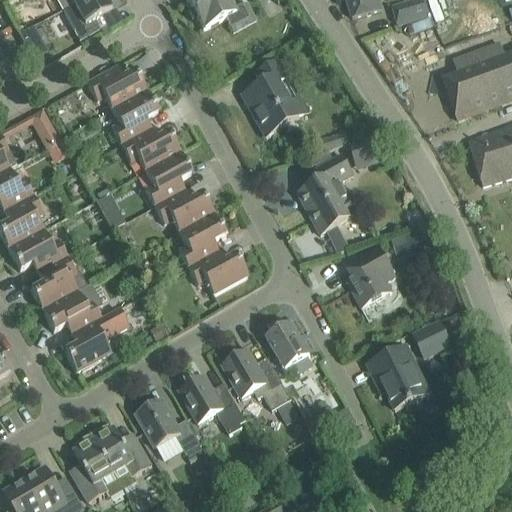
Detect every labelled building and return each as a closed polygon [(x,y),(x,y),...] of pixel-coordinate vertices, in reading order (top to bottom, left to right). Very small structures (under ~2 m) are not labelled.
[(55,0),(63,13),(86,0),(55,0)] [(86,0),(63,13),(68,23),(80,44),(101,33),(95,22),(115,11),(109,0),(86,0)] [(233,35),(251,25),(255,23),(246,5),(233,12),(226,0),(184,0),(185,0),(203,33),(226,21),(233,35)] [(377,0),(345,0),(352,22),(382,13),(377,0)] [(422,0),(421,0),(391,9),(398,30),(428,21),(422,0)] [(34,29),(18,38),(32,63),(48,55),(34,29)] [(511,56),(504,59),(500,47),(453,64),(458,77),(443,83),(458,124),(511,104),(511,56)] [(308,118),(285,77),(278,64),(256,77),(262,88),(243,99),(266,141),(308,118)] [(117,70),(87,87),(97,104),(104,100),(112,114),(146,95),(135,75),(123,81),(117,70)] [(146,95),(112,114),(119,128),(112,132),(121,149),(151,132),(146,122),(158,116),(146,95)] [(511,129),(488,139),(468,145),(483,190),(511,181),(511,129)] [(151,132),(121,149),(131,167),(138,163),(145,175),(180,156),(169,136),(157,143),(151,132)] [(314,159),(327,154),(349,147),(345,135),(310,147),(314,159)] [(9,156),(9,155),(0,138),(0,177),(9,173),(2,160),(9,156)] [(379,138),(360,144),(349,150),(353,166),(390,155),(379,138)] [(185,194),(179,184),(191,177),(180,156),(145,175),(153,189),(145,193),(155,210),(185,194)] [(321,239),(351,222),(357,219),(340,188),(352,181),(341,160),(310,176),(316,187),(298,197),(321,239)] [(16,186),(9,173),(0,177),(0,209),(3,216),(8,213),(33,199),(24,182),(16,186)] [(190,204),(185,194),(155,210),(165,229),(172,224),(179,237),(214,218),(202,197),(190,204)] [(110,197),(98,204),(103,213),(115,207),(110,197)] [(33,199),(8,213),(3,216),(9,226),(0,230),(0,238),(8,253),(43,234),(36,221),(43,217),(33,199)] [(214,218),(179,237),(187,251),(179,255),(188,271),(218,255),(213,245),(225,238),(214,218)] [(429,231),(392,243),(397,260),(434,248),(434,246),(430,234),(429,231)] [(32,267),(37,277),(42,275),(67,261),(58,244),(51,248),(43,234),(8,253),(20,274),(32,267)] [(395,281),(392,276),(379,251),(345,269),(352,282),(346,285),(351,293),(362,313),(392,296),(386,286),(395,281)] [(224,265),(218,255),(188,271),(198,289),(205,285),(213,299),(247,280),(236,259),(224,265)] [(67,261),(42,275),(37,277),(43,287),(31,294),(42,315),(87,289),(76,269),(73,271),(67,261)] [(65,328),(71,338),(101,322),(96,312),(103,309),(91,288),(87,289),(42,315),(53,335),(65,328)] [(101,322),(71,338),(77,349),(64,355),(76,376),(111,357),(103,344),(128,330),(119,312),(101,322)] [(439,327),(412,340),(423,363),(450,350),(439,327)] [(283,371),(275,376),(285,394),(288,399),(301,391),(291,372),(320,355),(310,338),(300,344),(290,328),(266,342),(283,371)] [(395,414),(430,397),(429,396),(425,398),(411,369),(415,367),(407,350),(367,369),(378,390),(382,388),(395,414)] [(285,394),(275,376),(269,366),(263,369),(256,369),(247,353),(222,369),(241,402),(253,395),(258,402),(263,399),(271,414),(290,403),(288,399),(285,394)] [(0,361),(0,380),(9,376),(0,361)] [(178,394),(198,427),(206,441),(224,430),(242,420),(229,397),(218,403),(204,379),(178,394)] [(136,419),(146,436),(156,453),(176,442),(186,459),(201,450),(186,424),(176,430),(161,404),(136,419)] [(290,405),(278,412),(287,428),(299,421),(290,405)] [(335,418),(317,428),(308,433),(309,435),(314,444),(317,449),(344,434),(335,418)] [(90,437),(123,493),(137,485),(135,480),(152,470),(132,437),(121,443),(114,431),(111,434),(108,429),(100,431),(90,437)] [(109,502),(123,493),(90,437),(78,445),(75,449),(77,453),(73,456),(83,473),(72,479),(88,507),(106,497),(109,502)] [(46,472),(25,484),(41,511),(56,511),(66,507),(68,511),(83,511),(70,488),(59,494),(46,472)] [(41,511),(25,484),(4,497),(12,511),(41,511)] [(279,506),(268,511),(293,511),(296,510),(296,509),(301,506),(295,496),(279,506)]
